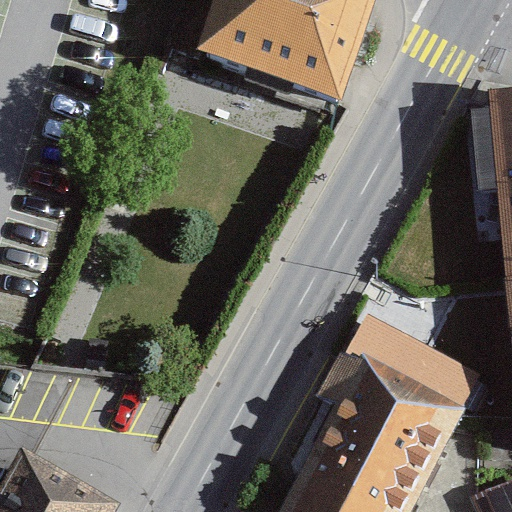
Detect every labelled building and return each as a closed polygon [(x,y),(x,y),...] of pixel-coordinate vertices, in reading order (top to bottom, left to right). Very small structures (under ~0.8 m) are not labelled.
[(343,97),(376,0),(214,0),(198,47),(343,97)] [(511,90),(490,92),(510,332),(511,331),(511,90)] [(407,511),(460,416),(350,357),(266,511),(407,511)] [(0,511),(95,511),(21,463),(0,494),(0,511)] [(511,511),(511,475),(473,500),(480,511),(511,511)]
